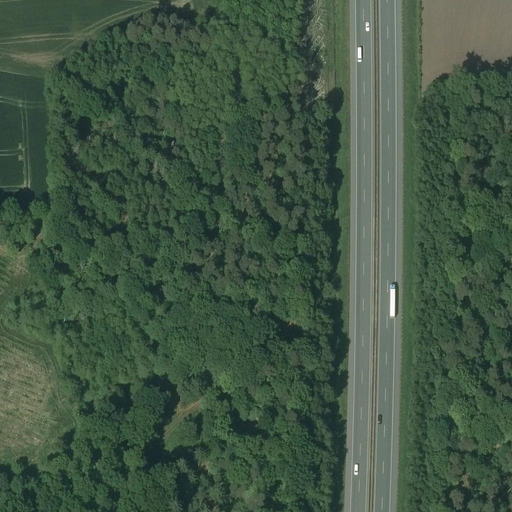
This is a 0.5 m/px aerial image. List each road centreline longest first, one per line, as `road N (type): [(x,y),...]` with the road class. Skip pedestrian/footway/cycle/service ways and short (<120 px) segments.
road 1 (track): [(227,32),(271,237),(317,274),(322,303),(128,466),(31,511)]
road 2 (motorway): [(363,0),(356,511)]
road 3 (motorway): [(381,511),(387,0)]
